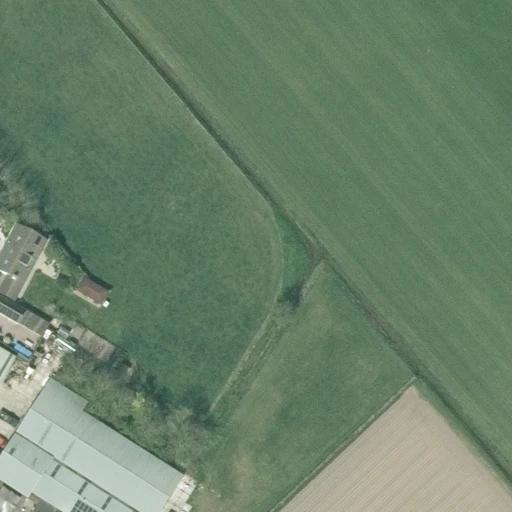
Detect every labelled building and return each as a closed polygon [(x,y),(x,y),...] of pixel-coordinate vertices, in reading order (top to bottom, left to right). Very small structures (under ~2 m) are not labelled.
[(16,228),(0,259),(0,272),(7,276),(0,289),(0,293),(14,302),(23,285),(22,284),(43,242),(16,228)] [(108,293),(82,277),(74,291),(100,306),(108,293)] [(49,326),(25,312),(0,297),(0,315),(42,339),(49,326)] [(0,383),(1,384),(12,366),(15,358),(0,349),(0,383)] [(15,435),(0,458),(0,482),(26,500),(30,494),(59,511),(160,511),(182,476),(80,412),(86,402),(52,382),(50,380),(15,435)]
